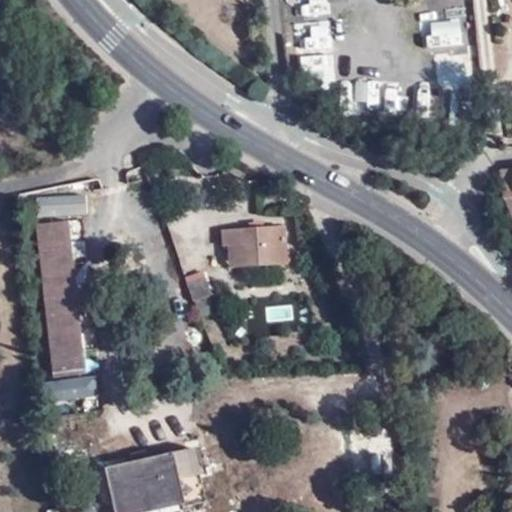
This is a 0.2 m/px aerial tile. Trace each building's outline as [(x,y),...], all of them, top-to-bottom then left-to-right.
[(511,228),(511,170),(502,172),(506,219),(511,228)] [(88,370),(71,216),(41,221),(57,373),(88,370)] [(283,222),(220,227),(219,245),(228,244),(230,267),(285,265),(283,222)] [(177,500),(179,507),(181,510),(204,504),(192,449),(103,472),(113,511),(177,500)] [(113,511),(154,511),(179,507),(177,500),(113,511)]
